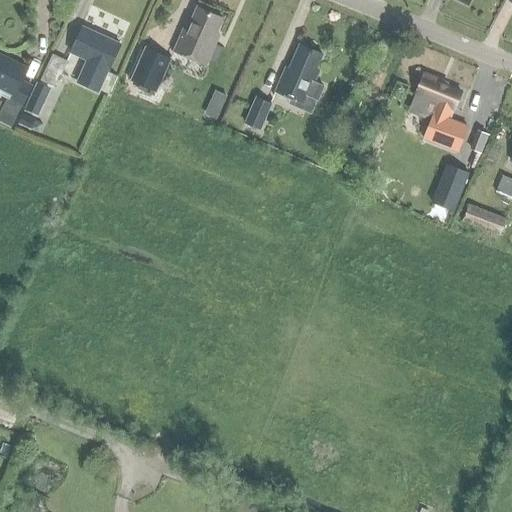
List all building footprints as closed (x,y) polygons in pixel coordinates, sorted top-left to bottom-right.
[(211,44),(222,20),(196,9),(189,23),(186,22),(173,53),(205,67),(214,46),(211,44)] [(119,45),(82,27),(70,53),(90,62),(87,69),(84,67),(77,82),(97,92),(119,45)] [(313,84),(318,72),(315,71),(322,56),(300,46),(289,71),(286,70),(275,93),(304,106),(307,97),(317,101),(323,88),(313,84)] [(171,59),(145,47),(129,81),(155,93),(171,59)] [(54,87),(66,62),(52,55),(40,81),(54,87)] [(0,97),(6,100),(0,112),(0,121),(10,127),(31,86),(21,81),(27,69),(0,56),(0,97)] [(423,74),(414,97),(435,105),(423,139),(456,151),(466,126),(446,119),(450,108),(453,110),(460,92),(445,86),(446,84),(423,74)] [(41,101),(47,87),(36,82),(29,97),(41,101)] [(215,90),(212,97),(224,102),(227,95),(215,90)] [(259,130),(270,105),(256,99),(245,124),(259,130)] [(17,123),(30,129),(34,120),(21,114),(17,123)] [(453,211),(468,173),(446,164),(431,202),(453,211)] [(511,178),(502,174),(495,189),(511,197),(511,178)] [(506,219),(467,204),(460,222),(499,237),(506,219)]
